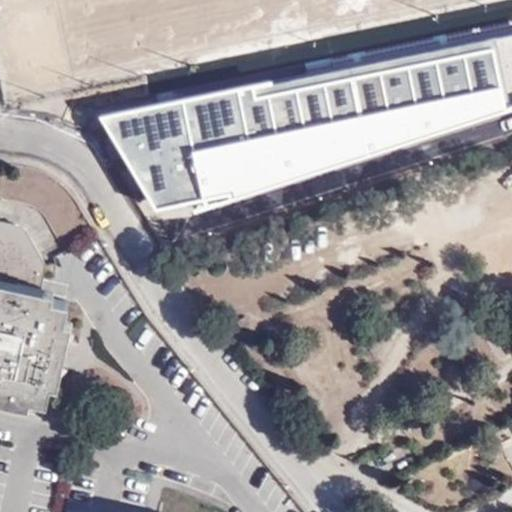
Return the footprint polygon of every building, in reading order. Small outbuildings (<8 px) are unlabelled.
[(484,5),(452,14),(456,29),(488,20),(484,5)] [(414,83),(436,79),(443,110),(448,109),(434,41),(407,46),(408,54),(414,83)] [(219,156),(443,110),(436,79),(414,83),(408,54),(206,95),(219,156)] [(132,143),(175,135),(180,160),(165,163),(171,194),(217,185),(199,97),(127,111),(126,107),(94,113),(94,114),(117,147),(132,144),(132,143)] [(444,143),(448,159),(478,152),(474,136),(444,143)] [(398,186),(394,152),(316,159),(319,194),(398,186)] [(165,163),(137,168),(143,200),(171,194),(165,163)] [(511,190),(478,212),(486,225),(485,226),(511,270),(511,190)] [(0,226),(0,395),(43,405),(68,306),(35,298),(43,267),(20,231),(0,226)] [(209,255),(224,252),(218,228),(204,230),(209,255)]
